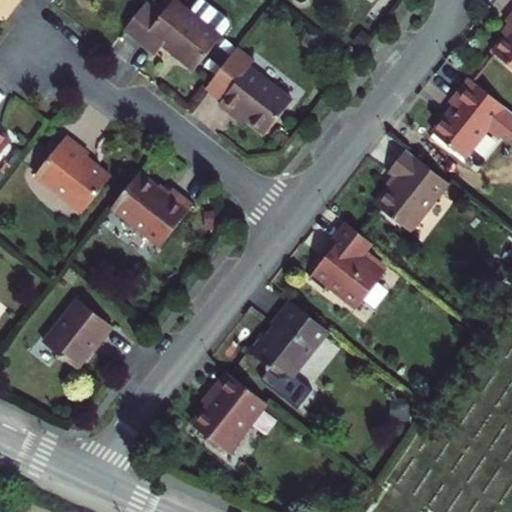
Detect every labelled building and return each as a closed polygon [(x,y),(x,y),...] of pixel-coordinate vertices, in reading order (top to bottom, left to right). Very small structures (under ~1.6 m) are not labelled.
[(144,10),(124,36),(155,60),(164,51),(194,76),(228,32),(228,26),(202,5),(191,19),(175,7),(161,23),(144,10)] [(511,21),(506,29),(511,34),(511,35),(492,59),(511,74),(511,21)] [(252,68),(235,55),(205,94),(220,107),(217,111),(231,122),(235,118),(264,141),(291,107),(247,74),(252,68)] [(511,119),(470,87),(449,111),(454,115),(433,139),(466,166),(489,137),(501,146),(506,140),(511,145),(511,119)] [(0,163),(13,148),(0,138),(0,163)] [(65,140),(36,178),(83,215),(110,182),(87,164),(90,161),(65,140)] [(450,192),(407,157),(390,177),(399,185),(377,212),(411,239),(450,192)] [(138,180),(111,215),(162,255),(194,212),(173,197),(168,202),(138,180)] [(370,252),(343,231),(325,252),(330,256),(307,285),(323,298),(326,294),(354,317),(382,282),(360,263),(370,252)] [(80,306),(47,348),(79,372),(101,346),(102,347),(114,333),(80,306)] [(291,384),(328,337),(291,308),(272,332),(275,335),(270,341),(264,336),(249,356),(264,369),(267,377),(277,385),(291,384)] [(267,410),(228,380),(216,396),(220,400),(195,431),(230,458),(267,410)]
